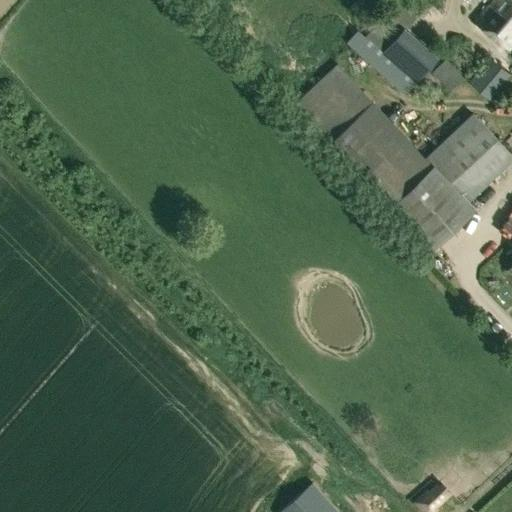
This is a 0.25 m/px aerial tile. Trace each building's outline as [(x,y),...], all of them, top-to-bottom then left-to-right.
[(404,26),(408,29),(417,16),(399,0),(397,0),(365,36),(382,51),(404,26)] [(490,0),(474,20),(508,49),(511,44),(511,0),(482,0),(484,1),(485,0),(490,0)] [(439,56),(408,29),(404,26),(382,51),(365,36),(362,33),(351,47),(404,94),(439,56)] [(489,99),(509,75),(488,58),(469,82),(489,99)] [(444,60),(433,71),(452,90),(463,78),(444,60)] [(337,62),(292,105),(430,250),(476,208),(469,201),(511,159),(511,153),(472,112),(425,156),(337,62)] [(414,501),(423,511),(432,511),(434,510),(429,506),(435,500),(437,503),(445,496),(435,486),(428,493),(426,491),(414,501)]
